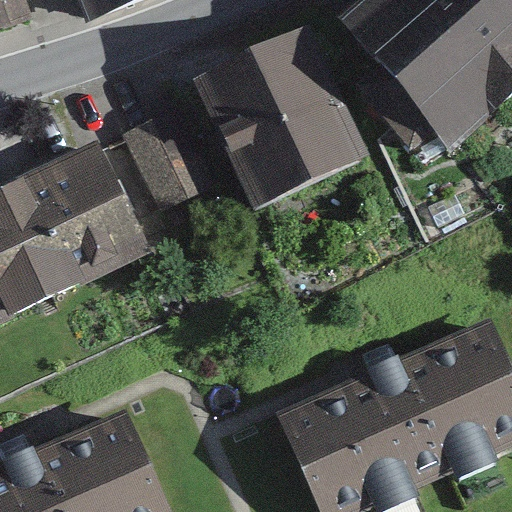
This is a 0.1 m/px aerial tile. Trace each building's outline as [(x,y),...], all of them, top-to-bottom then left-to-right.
[(0,0),(0,35),(34,23),(25,0),(0,0)] [(74,0),(80,16),(121,0),(74,0)] [(511,0),(386,0),(338,42),(376,85),(362,96),(416,158),(428,148),(447,170),(511,114),(511,0)] [(299,35),(191,87),(251,211),(359,159),(299,35)] [(182,122),(120,146),(143,207),(206,183),(182,122)] [(100,159),(0,203),(0,331),(148,266),(100,159)] [(511,371),(495,332),(282,422),(319,511),(375,511),(511,454),(511,371)] [(167,511),(128,418),(0,471),(0,511),(167,511)]
